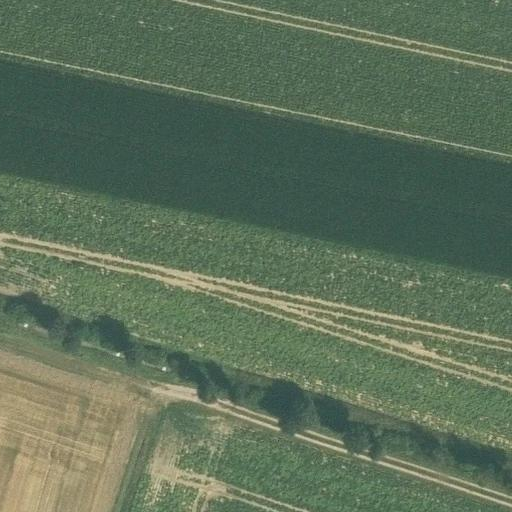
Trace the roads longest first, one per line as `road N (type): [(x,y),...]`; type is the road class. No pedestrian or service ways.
road 1 (track): [(511,509),(0,343)]
road 2 (track): [(126,511),(162,395)]
